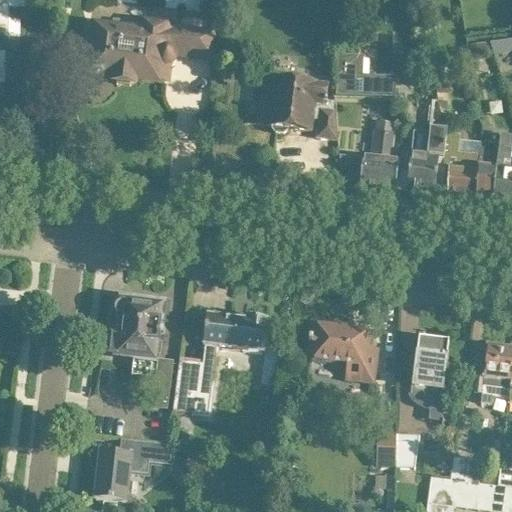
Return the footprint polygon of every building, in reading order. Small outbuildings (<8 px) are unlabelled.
[(0,0),(0,8),(8,8),(25,8),(26,2),(23,0),(0,0)] [(89,27),(83,75),(111,79),(111,80),(116,86),(129,87),(136,83),(136,82),(164,85),(166,67),(167,67),(168,67),(169,67),(170,67),(171,66),(172,66),(172,65),(173,64),(174,64),(175,63),(175,62),(176,61),(176,60),(177,59),(177,58),(214,63),(218,34),(111,23),(111,30),(89,27)] [(511,40),(489,43),(493,59),(511,52),(511,40)] [(488,43),(467,46),(470,64),(487,62),(486,55),(490,54),(488,43)] [(335,56),(334,98),(390,100),(391,79),(361,78),(362,57),(335,56)] [(252,79),(246,126),(272,129),(272,131),(275,135),(283,136),(287,133),(287,131),(312,134),(313,123),(318,123),(319,112),(336,114),(333,104),(325,103),(327,88),(274,82),(252,79)] [(437,85),(435,85),(437,102),(442,110),(446,111),(448,86),(446,86),(437,85)] [(49,99),(30,99),(30,113),(49,113),(49,99)] [(318,123),(316,140),(338,143),(336,114),(319,112),(318,123)] [(376,123),(374,133),(384,134),(394,135),(395,126),(376,123)] [(406,194),(406,196),(411,196),(410,198),(413,200),(418,201),(421,199),(422,197),(425,198),(425,197),(434,198),(435,186),(444,187),(447,168),(441,168),(445,135),(446,134),(430,132),(429,136),(414,134),(413,142),(412,141),(409,173),(406,194)] [(363,158),(359,190),(377,192),(384,134),(374,133),(370,159),(363,158)] [(384,134),(377,192),(395,194),(399,162),(391,161),(394,135),(384,134)] [(445,135),(441,168),(447,168),(448,168),(447,200),(476,203),(476,202),(476,169),(478,157),(458,155),(459,143),(460,137),(445,135)] [(492,203),(492,205),(511,207),(511,172),(508,172),(511,139),(499,137),(495,170),(496,171),(492,203)] [(478,157),(476,169),(476,202),(492,203),(496,171),(495,170),(487,169),(489,151),(479,150),(478,157)] [(119,339),(116,339),(112,339),(112,338),(111,338),(111,339),(109,356),(109,357),(110,357),(114,358),(131,360),(128,385),(141,386),(142,378),(150,379),(153,354),(159,354),(160,345),(159,344),(160,337),(158,337),(159,325),(158,325),(160,309),(123,304),(123,305),(122,305),(120,305),(119,305),(118,306),(117,307),(116,308),(115,309),(115,310),(114,311),(114,312),(114,314),(114,315),(115,316),(115,317),(116,318),(116,319),(117,319),(118,320),(119,320),(120,321),(121,321),(119,339)] [(283,333),(267,331),(268,322),(246,320),(246,322),(207,317),(202,348),(204,348),(202,365),(180,362),(181,360),(179,359),(172,423),(209,427),(219,350),(264,356),(280,358),(283,333)] [(374,386),(377,359),(369,358),(372,335),(313,328),(312,337),(309,340),(307,360),(315,361),(315,362),(348,366),(346,383),(374,386)] [(409,394),(408,395),(408,396),(409,396),(409,397),(409,398),(410,398),(414,402),(418,406),(424,408),(429,410),(447,412),(449,397),(446,397),(447,391),(442,391),(448,344),(419,341),(417,358),(415,358),(412,369),(415,369),(412,387),(411,387),(411,391),(410,392),(409,393),(409,394)] [(508,402),(510,391),(511,370),(511,352),(487,350),(483,378),(475,377),(473,394),(482,395),(480,406),(493,407),(493,401),(508,402)] [(153,408),(167,410),(172,365),(158,363),(153,408)] [(376,467),(395,467),(396,440),(396,436),(377,436),(376,467)] [(121,442),(119,456),(101,453),(95,502),(127,505),(129,484),(130,476),(146,478),(147,466),(171,469),(173,454),(167,453),(168,447),(121,442)] [(395,467),(395,469),(415,469),(417,448),(396,447),(395,467)] [(456,483),(469,484),(478,485),(481,461),(470,460),(454,458),(451,481),(451,482),(456,483)] [(498,487),(505,488),(511,489),(511,478),(499,477),(498,487)] [(395,479),(385,479),(385,492),(395,492),(395,479)] [(452,509),(456,483),(451,482),(451,481),(430,479),(426,511),(453,511),(454,509),(452,509)] [(465,510),(469,484),(456,483),(452,509),(454,509),(465,510)] [(481,485),(478,485),(469,484),(465,510),(478,511),(481,485)] [(478,511),(489,511),(493,487),(481,485),(478,511)] [(502,511),(505,488),(498,487),(493,487),(489,511),(502,511)] [(511,511),(511,489),(505,488),(502,511),(511,511)]
